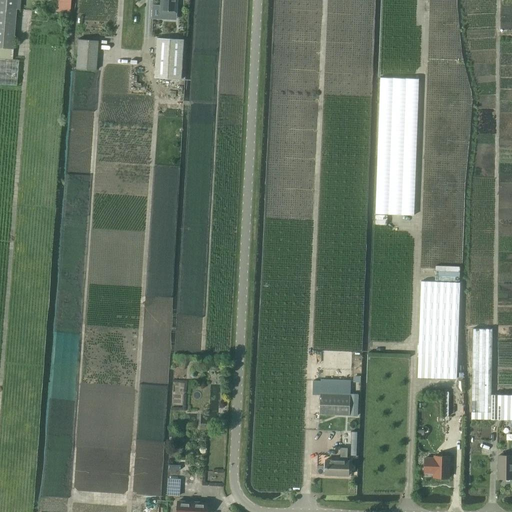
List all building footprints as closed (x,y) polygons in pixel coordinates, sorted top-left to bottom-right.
[(0,0),(0,83),(16,85),(18,59),(11,58),(15,8),(19,9),(19,0),(0,0)] [(56,0),(56,11),(68,12),(68,0),(56,0)] [(161,0),(161,11),(175,12),(176,0),(161,0)] [(154,78),(180,79),(183,39),(157,38),(154,78)] [(74,69),(94,71),(97,41),(77,39),(74,69)] [(380,77),(375,213),(414,215),(419,79),(380,77)] [(460,283),(421,281),(418,355),(431,355),(430,378),(456,378),(460,283)] [(471,370),(491,371),(492,329),(472,328),(471,370)] [(417,377),(430,378),(431,355),(418,355),(417,377)] [(491,371),(471,370),(471,419),(511,419),(511,394),(491,394),(491,371)] [(319,414),(331,414),(349,415),(350,395),(320,394),(319,414)] [(350,394),(350,417),(357,417),(358,395),(350,394)] [(347,460),(347,447),(340,447),(340,460),(326,459),(325,475),(348,475),(349,460),(347,460)] [(498,478),(511,478),(511,455),(498,455),(498,478)] [(449,456),(434,456),(434,458),(424,458),(424,469),(434,469),(434,477),(449,477),(449,456)] [(169,495),(179,496),(179,479),(169,479),(169,495)] [(206,511),(208,503),(178,501),(177,511),(206,511)]
